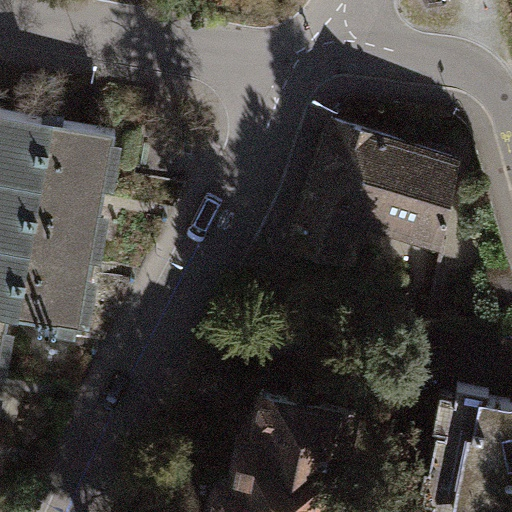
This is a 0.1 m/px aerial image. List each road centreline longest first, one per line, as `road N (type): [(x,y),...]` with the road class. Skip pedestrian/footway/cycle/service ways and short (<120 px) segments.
road 1 (residential): [(79,511),(300,51)]
road 2 (residential): [(0,14),(235,57),(300,51)]
road 3 (residential): [(511,126),(492,86),(463,69),(365,43),(300,51)]
